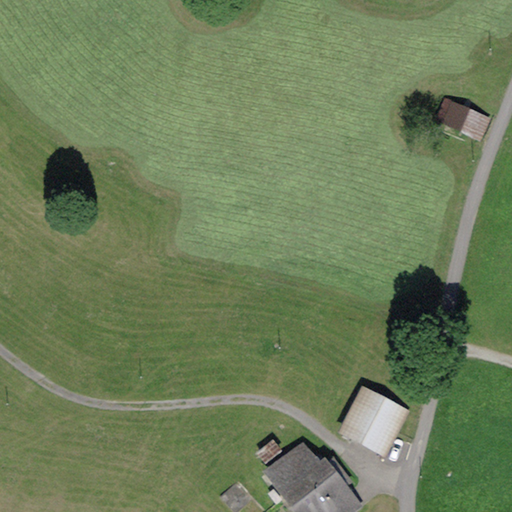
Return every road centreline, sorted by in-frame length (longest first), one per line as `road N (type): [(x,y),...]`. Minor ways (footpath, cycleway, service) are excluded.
road 1 (track): [(0,348),(63,392),(106,404),(272,401),(383,477),(406,482)]
road 2 (track): [(435,342),(478,171),(511,90)]
road 3 (track): [(406,482),(435,342)]
